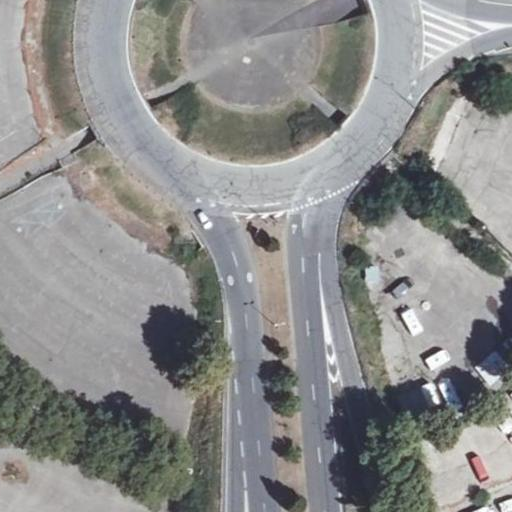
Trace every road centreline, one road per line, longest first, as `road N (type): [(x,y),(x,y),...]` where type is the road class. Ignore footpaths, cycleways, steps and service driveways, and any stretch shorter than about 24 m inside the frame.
road 1 (unclassified): [(388,511),(315,202)]
road 2 (secondary): [(327,511),(305,269),(315,202)]
road 3 (secondary): [(114,0),(108,50),(124,109),(141,135),(190,173)]
road 4 (secondary): [(246,317),(267,511)]
road 5 (unclassified): [(246,317),(240,511)]
road 6 (secondary): [(190,173),(231,242),(246,317)]
road 7 (unclassified): [(388,106),(486,36),(511,29)]
road 8 (secondary): [(190,173),(255,189),(320,174)]
